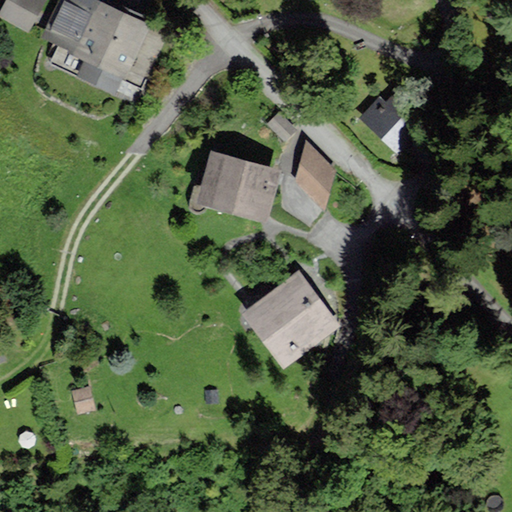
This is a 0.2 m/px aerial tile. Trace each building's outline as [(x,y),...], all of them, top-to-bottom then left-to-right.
[(3,0),(0,7),(0,11),(32,28),(46,0),(3,0)] [(93,0),(65,0),(48,36),(138,80),(161,33),(93,0)] [(379,98),(361,117),(396,149),(425,119),(396,92),(385,104),(379,98)] [(280,114),(269,124),(284,140),(294,130),(280,114)] [(307,144),(299,183),(326,209),(333,170),(307,144)] [(212,153),(198,206),(266,223),(279,170),(212,153)] [(298,274),(248,312),(285,362),(336,325),(298,274)] [(75,391),(79,412),(94,409),(90,388),(75,391)]
